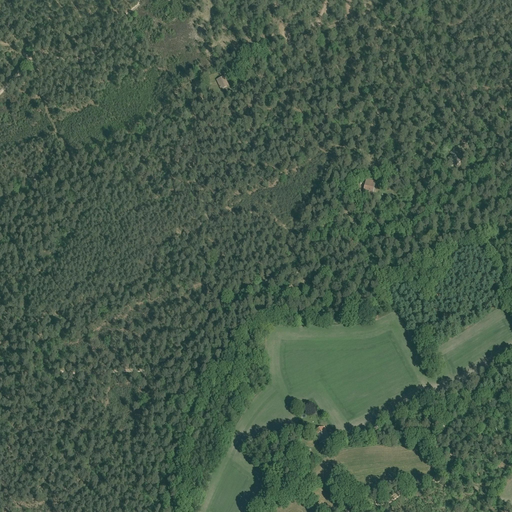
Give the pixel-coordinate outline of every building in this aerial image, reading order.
[(216,80),(220,90),(229,86),(224,77),(216,80)] [(450,153),(452,156),(448,159),(452,163),(453,161),(457,166),(461,163),(457,158),(458,157),(455,153),(455,154),(452,151),(450,153)] [(364,192),(370,193),(371,188),(372,188),(373,184),(369,183),(369,181),(366,180),(364,192)] [(298,299),(300,292),(292,289),(290,296),(295,297),(294,298),(298,299)] [(314,431),(319,444),(329,440),(325,427),(314,431)]
